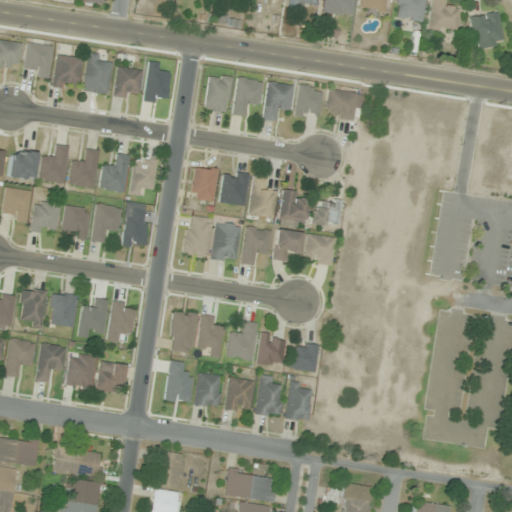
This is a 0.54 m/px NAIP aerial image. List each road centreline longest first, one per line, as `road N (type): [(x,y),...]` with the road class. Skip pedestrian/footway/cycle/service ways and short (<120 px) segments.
road 1 (residential): [(511,491),(0,408)]
road 2 (tertiary): [(511,92),(0,11)]
road 3 (residential): [(120,511),(197,41)]
road 4 (residential): [(13,110),(321,157)]
road 5 (residential): [(299,301),(0,256)]
